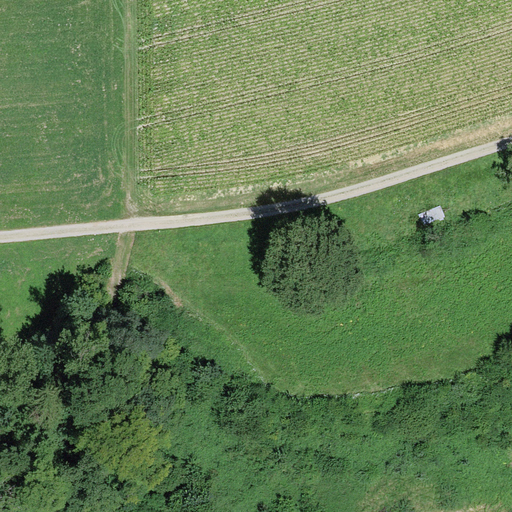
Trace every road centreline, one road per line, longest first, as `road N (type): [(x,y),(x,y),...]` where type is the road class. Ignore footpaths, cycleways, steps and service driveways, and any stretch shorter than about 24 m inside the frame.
road 1 (track): [(0,234),(307,202),(511,137)]
road 2 (track): [(119,225),(101,343),(48,448),(0,499)]
